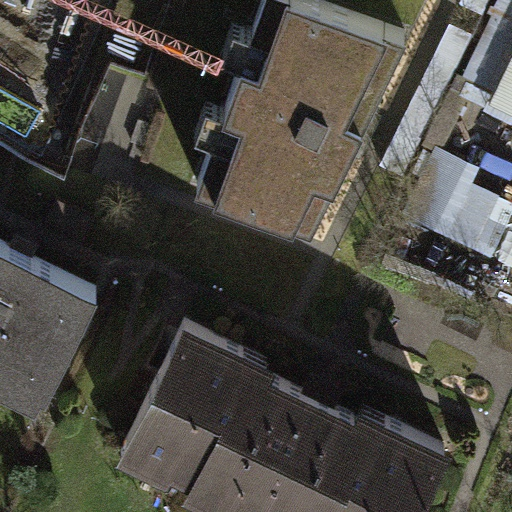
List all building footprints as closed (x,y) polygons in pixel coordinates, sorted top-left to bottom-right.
[(406,28),(319,0),(267,0),(196,177),(314,217),(406,28)] [(511,40),(489,88),(511,99),(511,40)] [(490,253),(511,211),(511,198),(450,167),(423,219),(490,253)] [(0,224),(0,371),(40,391),(98,272),(0,224)] [(413,511),(454,426),(184,300),(116,446),(257,511),(413,511)]
